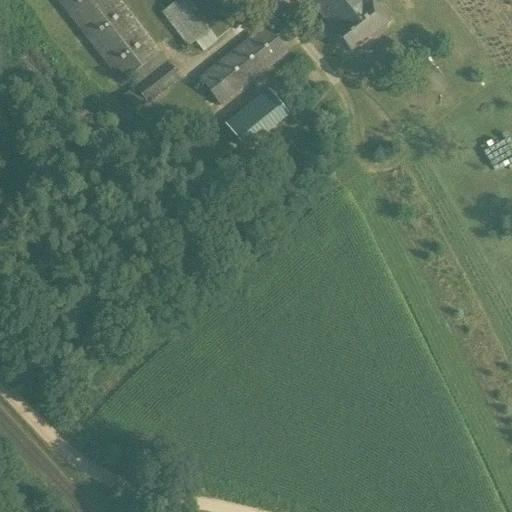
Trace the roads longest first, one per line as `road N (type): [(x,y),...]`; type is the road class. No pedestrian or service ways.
road 1 (track): [(0,382),(75,462),(110,482),(239,511)]
road 2 (track): [(335,86),(346,101),(354,151),(374,169),(401,160),(511,74)]
road 3 (track): [(23,0),(126,112)]
